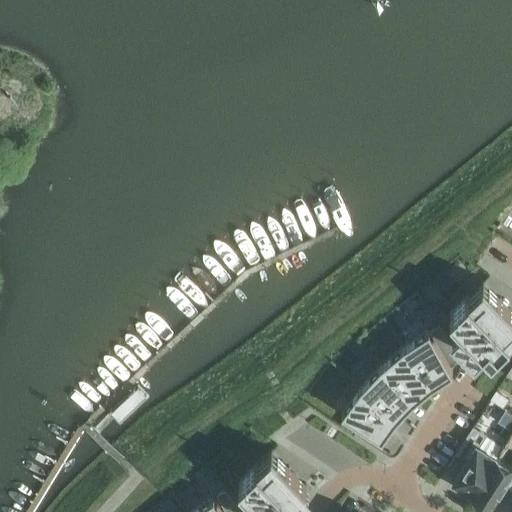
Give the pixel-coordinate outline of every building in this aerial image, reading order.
[(453,331),(475,354),(484,345),(492,353),(511,334),(505,328),(511,320),(511,307),(484,279),(451,310),(462,322),(453,331)] [(430,326),(404,343),(432,381),(453,367),(430,326)] [(404,343),(381,362),(414,396),(432,381),(404,343)] [(381,362),(361,384),(397,414),(414,396),(381,362)] [(174,423),(136,381),(106,409),(144,450),(174,423)] [(397,414),(361,384),(342,409),(383,434),(397,414)] [(509,397),(497,389),(491,399),(504,407),(509,397)] [(454,479),(473,491),(499,452),(481,440),(489,429),(477,421),(459,449),(469,456),(454,479)] [(251,491),(242,500),(254,511),(290,511),(300,503),(294,497),(307,483),(273,448),(259,461),(258,461),(240,480),(251,491)] [(507,480),(511,483),(511,460),(499,452),(473,491),(475,492),(473,495),(485,504),(487,501),(491,503),(507,480)] [(224,511),(214,493),(188,510),(189,511),(224,511)]
